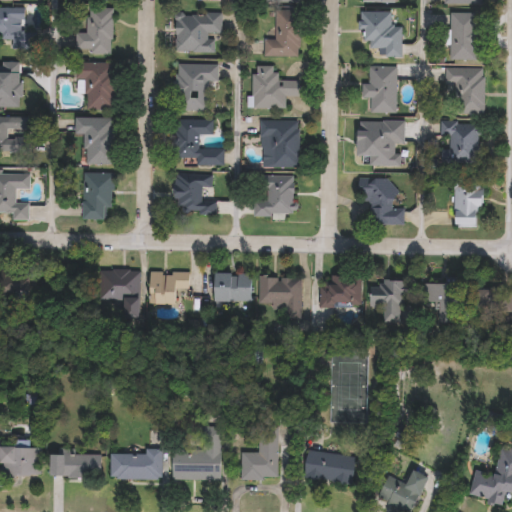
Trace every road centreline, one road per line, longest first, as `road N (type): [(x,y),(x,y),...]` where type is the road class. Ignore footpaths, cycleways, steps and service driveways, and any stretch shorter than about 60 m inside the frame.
road 1 (residential): [(0,237),(485,246),(511,235)]
road 2 (residential): [(334,0),(331,244)]
road 3 (residential): [(148,0),(149,240)]
